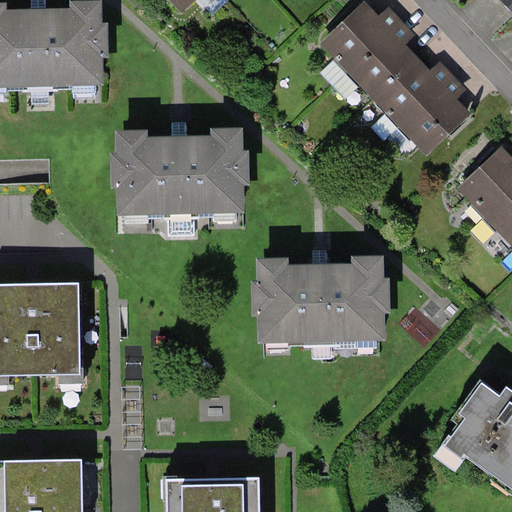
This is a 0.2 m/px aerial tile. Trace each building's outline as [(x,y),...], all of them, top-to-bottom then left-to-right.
[(68,0),(39,1),(0,2),(0,89),(105,85),(101,0),(68,0)] [(167,0),(185,18),(204,0),(167,0)] [(511,0),(499,0),(511,13),(511,0)] [(368,9),(324,50),(432,165),(476,124),(368,9)] [(180,127),(114,130),(117,215),(244,211),(241,125),(180,127)] [(511,160),(504,152),(460,195),(511,248),(511,160)] [(321,261),(255,262),(255,347),(386,345),(385,261),(321,261)] [(86,289),(0,291),(0,384),(88,381),(86,289)] [(511,390),(509,394),(485,375),(458,408),(464,413),(435,448),(456,465),(466,453),(510,489),(511,486),(511,390)] [(86,511),(86,454),(0,453),(0,511),(86,511)] [(263,511),(262,474),(165,477),(166,511),(263,511)]
